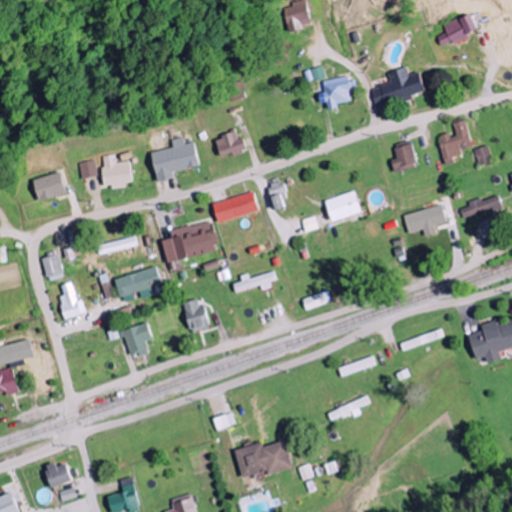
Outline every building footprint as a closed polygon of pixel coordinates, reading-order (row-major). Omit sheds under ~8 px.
[(290,32),(312,28),(307,2),(285,6),(290,32)] [(479,33),(472,15),(443,26),(446,34),(438,37),(442,47),(454,42),(454,43),(479,33)] [(308,83),(327,80),(325,68),(306,71),(308,83)] [(389,74),(391,85),(373,89),(377,110),(416,101),(415,96),(426,93),(421,73),(410,76),(408,69),(389,74)] [(324,83),(326,94),(320,95),(322,105),(329,104),(330,111),(339,110),(339,105),(352,103),(350,90),(358,89),(357,78),(324,83)] [(474,148),(466,122),(454,125),(457,134),(439,139),(446,165),(462,161),(460,152),(474,148)] [(221,159),(247,152),(244,139),(238,140),(237,134),(216,139),(221,159)] [(194,143),(185,145),(183,139),(171,141),(173,149),(152,154),(158,184),(174,180),(173,173),(200,168),(194,143)] [(395,149),(398,160),(392,161),(396,173),(418,167),(412,145),(395,149)] [(474,151),(480,167),(493,163),(488,147),(474,151)] [(104,189),(132,186),(129,162),(116,163),(115,156),(101,157),(104,189)] [(78,164),(81,180),(97,177),(94,161),(78,164)] [(32,182),(39,203),(66,195),(59,173),(32,182)] [(289,209),(282,182),(269,186),(276,212),(289,209)] [(327,202),(334,224),(363,215),(356,193),(327,202)] [(218,223),(259,214),(255,194),(213,204),(218,223)] [(469,205),(470,208),(461,210),(465,223),(504,211),(500,196),(469,205)] [(424,231),(426,238),(438,235),(436,227),(448,224),(443,206),(405,216),(410,235),(424,231)] [(167,264),(219,252),(212,222),(170,232),(172,240),(162,242),(167,264)] [(41,260),(47,282),(63,277),(58,256),(41,260)] [(115,280),(122,305),(138,300),(139,302),(154,297),(151,285),(160,283),(156,268),(115,280)] [(240,277),(242,283),(233,285),(236,294),(261,286),(262,290),(277,285),(274,273),(249,280),(248,275),(240,277)] [(81,300),(77,302),(71,283),(60,286),(63,296),(58,297),(64,321),(86,315),(81,300)] [(303,300),(306,311),(332,303),(328,292),(303,300)] [(199,308),(197,301),(183,304),(191,334),(210,329),(204,307),(199,308)] [(471,337),(478,362),(488,358),(490,365),(504,361),(501,353),(511,349),(511,322),(500,327),(498,322),(483,327),(484,333),(471,337)] [(144,343),(152,340),(146,324),(121,333),(130,359),(148,353),(144,343)] [(0,347),(0,366),(34,357),(29,339),(0,347)] [(342,378),(377,367),(374,358),(339,369),(342,378)] [(0,371),(0,392),(4,392),(5,396),(18,393),(11,368),(0,371)] [(329,413),(333,424),(361,412),(360,409),(372,404),(369,396),(329,413)] [(213,419),(218,431),(237,425),(232,413),(213,419)] [(236,450),(244,478),(268,471),(269,475),(295,468),(287,440),(265,447),(263,442),(236,450)] [(50,487),(71,482),(66,464),(56,467),(55,463),(44,466),(50,487)] [(111,511),(123,511),(140,508),(133,479),(120,482),(123,492),(107,496),(111,511)] [(75,498),(73,488),(58,492),(61,502),(75,498)] [(0,511),(18,511),(11,492),(0,496),(0,511)] [(164,511),(196,511),(192,495),(172,500),(174,509),(165,511),(164,511)]
